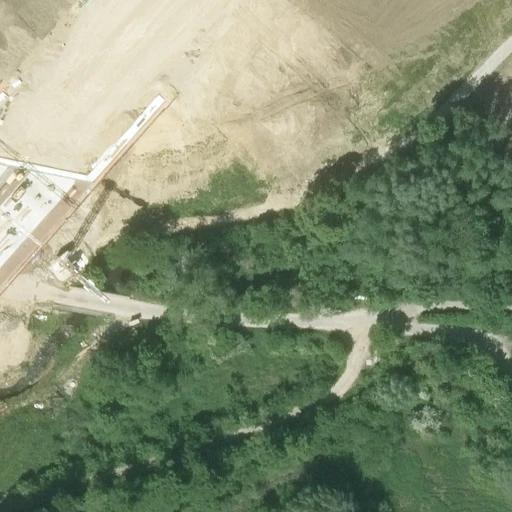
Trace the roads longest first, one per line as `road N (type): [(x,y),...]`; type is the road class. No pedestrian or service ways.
road 1 (track): [(11,292),(39,258),(70,245),(276,198),(413,145),(511,56)]
road 2 (track): [(11,292),(206,323),(359,322)]
road 3 (motorway): [(0,214),(189,0)]
road 4 (motorway): [(130,0),(0,147)]
road 5 (track): [(359,322),(511,310)]
